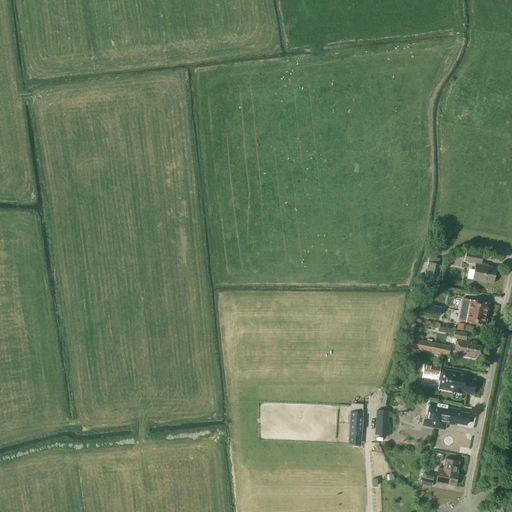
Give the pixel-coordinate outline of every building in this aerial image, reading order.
[(473,280),(494,284),(497,268),(484,265),(484,264),(482,263),(484,255),(468,252),(466,261),(477,263),(473,280)] [(435,278),(438,264),(427,261),(423,275),(419,274),(418,281),(432,284),(434,278),(435,278)] [(490,303),(469,299),(467,307),(470,307),(468,314),(467,314),(465,321),(485,325),(490,303)] [(480,355),(482,346),(471,344),(471,342),(466,341),(468,333),(455,330),(453,338),(457,339),(454,353),(475,357),(475,354),(480,355)] [(403,336),(401,347),(448,356),(450,345),(403,336)] [(421,378),(438,381),(440,365),(424,362),(421,378)] [(443,369),(442,376),(443,376),(440,388),(451,390),(451,391),(461,393),(461,392),(473,394),(475,380),(465,378),(466,373),(443,369)] [(399,395),(398,395),(388,392),(387,399),(390,400),(397,401),(399,395)] [(466,425),(468,414),(460,412),(460,410),(447,407),(448,405),(430,401),(426,418),(424,418),(423,425),(435,427),(436,421),(455,424),(455,422),(466,425)] [(388,411),(376,410),(375,435),(389,435),(390,423),(388,423),(388,411)] [(350,411),(349,436),(360,437),(362,412),(350,411)] [(458,473),(457,473),(459,461),(446,459),(444,469),(439,468),(436,484),(456,487),(458,473)] [(422,477),(420,484),(432,486),(434,474),(425,472),(424,477),(422,477)]
